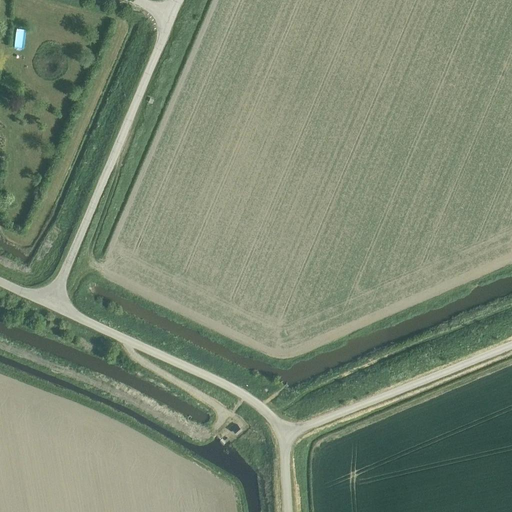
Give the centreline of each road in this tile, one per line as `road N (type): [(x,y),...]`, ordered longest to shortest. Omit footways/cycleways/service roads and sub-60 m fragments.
road 1 (unclassified): [(51,306),(176,0)]
road 2 (unclassified): [(280,434),(261,408),(223,383),(51,306)]
road 3 (unclassified): [(280,434),(511,344)]
